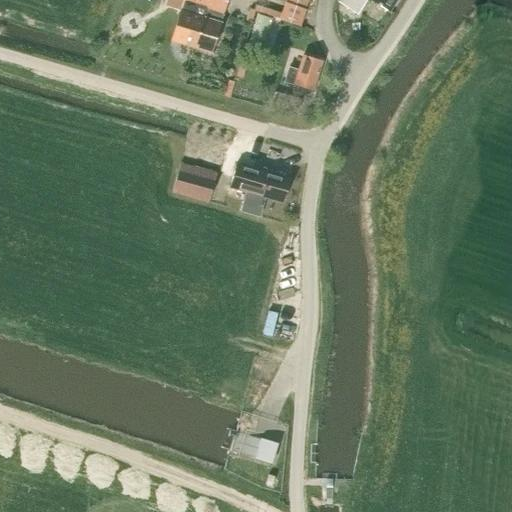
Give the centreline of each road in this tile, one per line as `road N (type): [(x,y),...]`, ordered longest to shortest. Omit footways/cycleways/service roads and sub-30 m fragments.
road 1 (track): [(322,145),(0,52)]
road 2 (unclassified): [(413,0),(322,145)]
